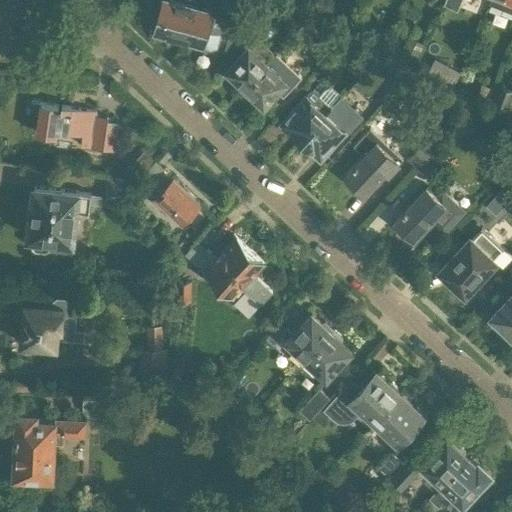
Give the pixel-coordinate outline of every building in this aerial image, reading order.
[(208,31),(220,34),(225,14),(172,0),(161,0),(157,15),(208,29),(208,31)] [(445,0),(443,4),(457,10),(461,0),(445,0)] [(511,0),(488,0),(487,2),(511,12),(511,0)] [(208,29),(157,15),(153,32),(210,48),(217,47),(220,34),(208,31),(208,29)] [(328,27),(314,42),(325,52),(339,37),(328,27)] [(326,56),(333,62),(337,65),(355,42),(344,33),(326,56)] [(224,47),(236,50),(239,37),(228,34),(224,47)] [(245,87),(275,55),(257,37),(226,70),(245,87)] [(422,43),(409,37),(399,57),(411,64),(422,43)] [(294,73),(275,55),(245,87),(264,105),(277,91),(282,95),(297,79),(292,75),(294,73)] [(410,68),(400,59),(389,69),(399,79),(410,68)] [(448,63),(440,76),(453,83),(460,69),(448,63)] [(425,89),(433,79),(415,68),(384,101),(393,109),(418,83),(425,89)] [(300,140),(340,96),(339,96),(340,93),(330,84),(321,93),(314,87),(306,95),(305,95),(281,122),(300,140)] [(482,84),(476,99),(488,104),(494,89),(482,84)] [(511,98),(511,88),(504,85),(500,84),(491,104),(508,110),(511,98)] [(359,113),(340,96),(300,140),(320,157),(345,130),(344,130),(352,121),(359,113)] [(95,114),(95,109),(41,102),(37,132),(54,135),(55,129),(82,133),(81,145),(113,150),(117,124),(107,122),(108,116),(95,114)] [(416,167),(438,143),(430,135),(407,159),(416,167)] [(447,151),(438,143),(416,167),(425,176),(447,151)] [(356,185),(365,193),(393,162),(384,154),(384,155),(372,144),(345,174),(347,176),(344,179),(353,188),(356,185)] [(139,176),(154,160),(155,159),(145,149),(122,173),(139,176)] [(163,168),(154,160),(139,176),(137,178),(137,184),(152,198),(151,199),(167,213),(170,209),(182,220),(199,201),(172,176),(170,178),(162,170),(163,168)] [(133,180),(109,176),(106,197),(130,201),(133,180)] [(78,191),(34,186),(28,236),(32,237),(31,246),(34,249),(45,250),(49,248),(50,239),(72,241),(76,211),(89,213),(91,193),(78,192),(78,191)] [(425,186),(415,197),(394,220),(395,221),(393,224),(402,233),(405,230),(414,238),(430,221),(443,233),(464,210),(442,190),(436,196),(425,186)] [(486,205),(488,207),(496,215),(511,197),(502,188),(486,205)] [(471,238),(470,237),(440,269),(452,280),(451,285),(458,291),(462,289),(465,291),(494,260),(493,259),(504,248),(481,227),(471,238)] [(185,253),(187,255),(196,262),(230,294),(241,282),(246,287),(244,289),(260,303),(272,290),(251,271),(262,259),(238,237),(219,258),(209,249),(208,250),(196,239),(185,253)] [(191,282),(180,282),(180,300),(191,301),(191,282)] [(511,292),(490,316),(503,327),(503,332),(509,337),(511,336),(511,292)] [(52,304),(23,301),(20,344),(57,346),(58,338),(84,340),(84,329),(75,328),(77,298),(56,296),(52,300),(52,304)] [(301,363),(332,330),(312,312),(286,339),(293,346),(288,351),(301,363)] [(286,326),(278,321),(266,338),(268,340),(266,343),(272,347),(286,326)] [(139,349),(139,376),(140,380),(167,380),(167,348),(163,348),(163,325),(147,325),(147,348),(139,349)] [(352,349),(332,330),(301,363),(313,374),(317,369),(326,377),(352,349)] [(370,424),(400,391),(376,370),(360,387),(351,379),(326,407),(336,417),(339,419),(343,419),(346,419),(349,418),(352,416),(356,411),(370,424)] [(83,383),(83,411),(116,410),(117,383),(83,383)] [(310,419),(330,397),(320,387),(299,409),(310,419)] [(400,391),(370,424),(393,445),(423,413),(400,391)] [(85,420),(58,418),(37,417),(37,412),(16,411),(13,475),(53,477),(55,440),(61,441),(62,433),(84,434),(85,420)] [(435,490),(468,455),(447,436),(407,477),(417,486),(423,479),(435,490)] [(378,466),(387,474),(403,457),(394,449),(378,466)] [(468,455),(435,490),(443,498),(442,499),(455,511),(462,503),(462,504),(491,473),(478,461),(476,463),(468,455)] [(318,480),(327,472),(320,465),(311,473),(318,480)] [(327,472),(318,480),(324,487),(333,479),(327,472)]
